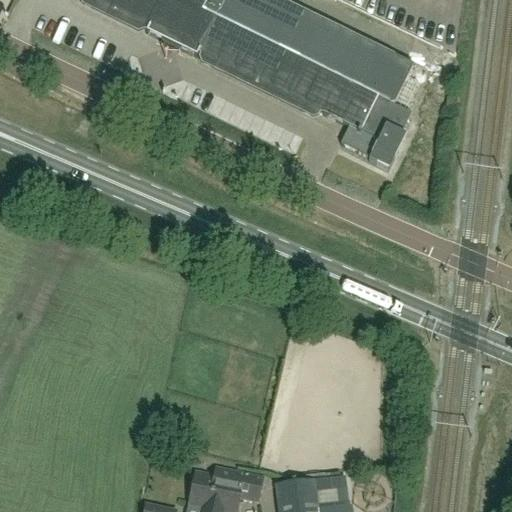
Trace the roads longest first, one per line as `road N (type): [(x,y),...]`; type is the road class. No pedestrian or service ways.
road 1 (unclassified): [(511,274),(165,129),(0,48)]
road 2 (primary): [(511,353),(0,135)]
